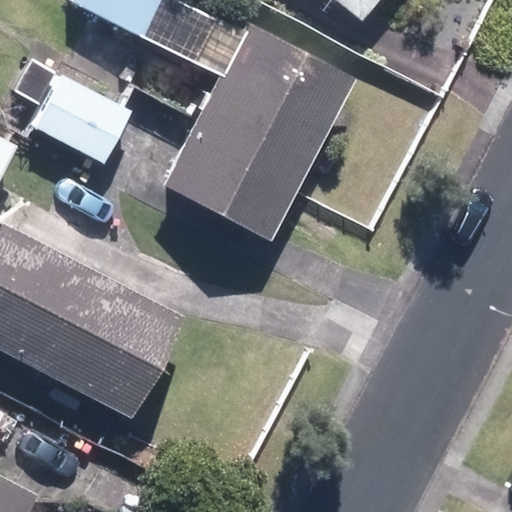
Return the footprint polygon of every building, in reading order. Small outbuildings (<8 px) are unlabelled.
[(323,0),(342,15),(354,0),(323,0)] [(336,74),(232,22),(151,182),(255,234),(336,74)] [(122,110),(25,60),(7,94),(34,108),(24,128),(93,164),(122,110)] [(0,227),(0,354),(115,415),(168,315),(0,227)] [(0,482),(0,511),(18,511),(8,507),(16,491),(0,482)]
